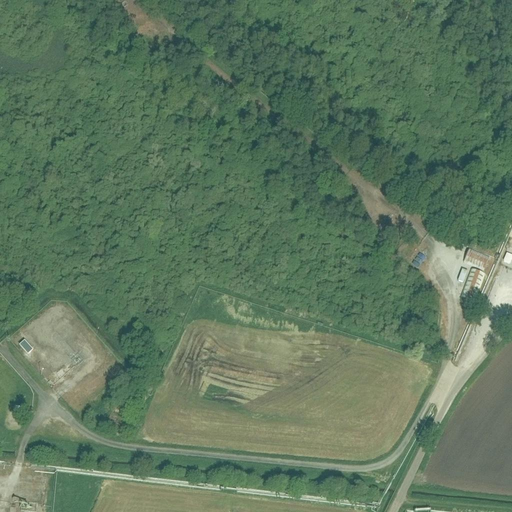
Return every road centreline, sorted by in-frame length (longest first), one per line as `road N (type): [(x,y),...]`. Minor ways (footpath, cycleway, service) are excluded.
road 1 (track): [(135,0),(389,208),(442,263),(448,355),(434,393)]
road 2 (track): [(449,401),(434,393),(396,456),(372,469),(132,449),(69,422),(0,348)]
road 3 (unclassified): [(511,328),(449,401),(395,511)]
